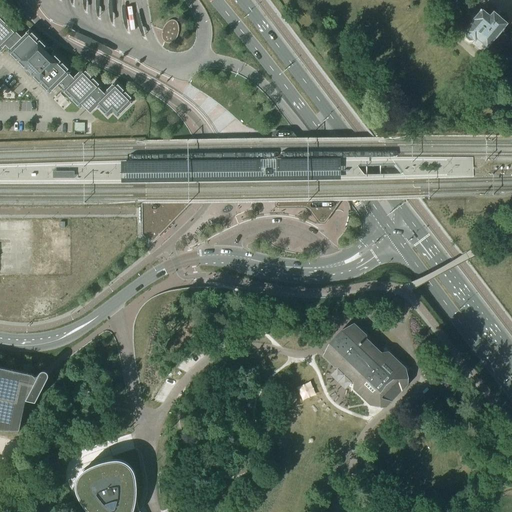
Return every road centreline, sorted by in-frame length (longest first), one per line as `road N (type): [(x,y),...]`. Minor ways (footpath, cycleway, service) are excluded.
road 1 (tertiary): [(0,341),(36,343),(74,332),(145,279),(189,259),(324,276),(398,241)]
road 2 (primary): [(214,0),(398,241)]
road 3 (primary): [(415,229),(242,0)]
road 4 (primary): [(398,241),(511,391)]
road 5 (primary): [(511,352),(415,229)]
road 6 (residential): [(0,211),(140,210)]
